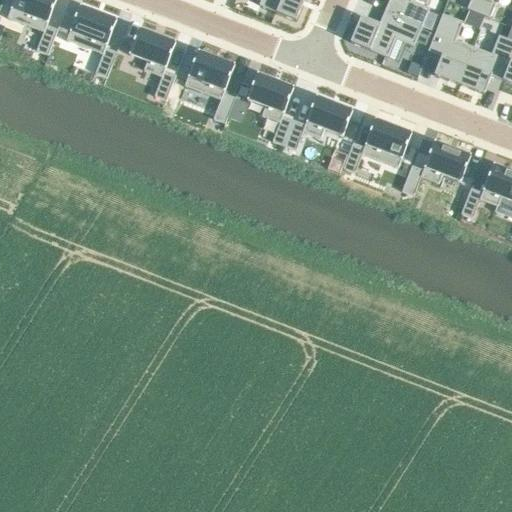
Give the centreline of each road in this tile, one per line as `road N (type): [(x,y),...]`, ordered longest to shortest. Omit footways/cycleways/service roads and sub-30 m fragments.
road 1 (residential): [(511,138),(310,58)]
road 2 (residential): [(310,58),(153,0)]
